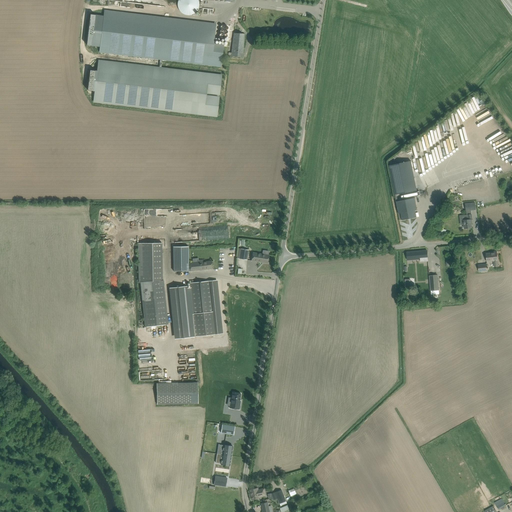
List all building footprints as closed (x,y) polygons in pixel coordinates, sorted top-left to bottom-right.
[(178,0),(178,1),(178,3),(178,5),(178,7),(179,10),(180,11),(182,13),(183,14),(184,14),(185,15),(187,15),(188,15),(190,15),(192,15),(193,14),(194,13),(196,12),(197,11),(198,10),(198,9),(199,7),(199,6),(199,4),(199,2),(198,0),(178,0)] [(90,14),(86,45),(92,46),(100,47),(99,52),(101,52),(220,67),(222,44),(212,43),(215,23),(106,10),(104,10),(104,15),(95,14),(90,14)] [(244,34),(239,33),(234,33),(231,56),(238,57),(243,57),(244,34)] [(90,69),(88,91),(96,92),(95,102),(216,117),(221,74),(100,60),(99,71),(94,71),(94,69),(90,69)] [(473,113),(481,110),(477,99),(469,102),(470,105),(471,105),(473,113)] [(481,115),(478,118),(479,120),(479,121),(482,126),(493,117),(485,108),(479,113),(481,115)] [(389,164),(395,194),(417,189),(411,160),(389,164)] [(398,201),(396,201),(400,220),(417,217),(415,210),(417,209),(415,198),(398,201)] [(466,214),(462,215),(463,220),(464,220),(465,228),(472,228),(471,220),(472,220),(471,210),(476,209),(475,203),(465,204),(466,214)] [(162,243),(138,243),(139,282),(163,280),(162,243)] [(189,263),(188,246),(173,247),(173,271),(189,271),(189,263)] [(241,249),(239,259),(247,260),(249,250),(241,249)] [(421,261),(427,261),(427,258),(427,251),(407,252),(408,260),(421,259),(421,261)] [(486,254),(487,258),(487,262),(494,261),(495,267),(499,266),(498,260),(497,256),(497,251),(493,252),(493,253),(486,254)] [(253,253),(251,260),(268,263),(269,255),(253,253)] [(212,268),(212,263),(212,261),(203,262),(203,261),(202,261),(202,260),(199,260),(199,262),(189,263),(189,271),(212,268)] [(439,290),(438,275),(429,276),(430,291),(439,290)] [(187,286),(174,287),(179,338),(194,337),(218,334),(223,333),(217,280),(210,281),(190,283),(191,287),(187,288),(187,286)] [(106,305),(106,299),(103,299),(103,296),(97,296),(97,305),(106,305)] [(198,403),(198,383),(157,384),(157,404),(198,403)] [(230,403),(230,408),(239,410),(241,401),(240,401),(241,394),(233,392),(231,403),(230,403)] [(222,424),(221,433),(223,434),(233,435),(234,435),(235,427),(222,424)] [(157,445),(159,434),(149,433),(148,443),(157,445)] [(218,449),(217,453),(222,454),(231,456),(233,446),(228,445),(224,445),(223,445),(222,449),(218,449)] [(217,453),(216,463),(221,463),(221,464),(225,464),(230,465),(231,456),(222,454),(217,453)] [(215,476),(214,485),(226,487),(227,478),(215,476)] [(258,488),(254,489),(249,490),(252,500),(260,498),(260,496),(266,495),(264,488),(258,489),(258,488)] [(277,498),(279,504),(286,501),(282,489),(268,494),(268,498),(274,500),(277,498)] [(506,506),(502,499),(495,503),(498,510),(506,506)] [(272,511),(271,506),(268,506),(267,502),(261,504),(262,511),(272,511)]
